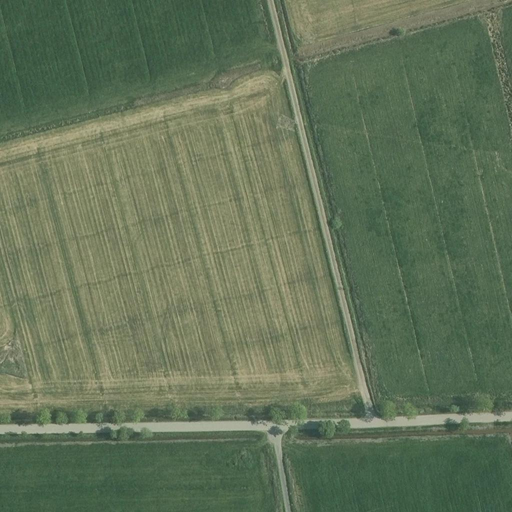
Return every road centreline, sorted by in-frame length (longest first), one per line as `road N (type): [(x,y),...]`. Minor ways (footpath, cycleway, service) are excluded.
road 1 (unclassified): [(0,429),(511,418)]
road 2 (track): [(271,0),(373,424)]
